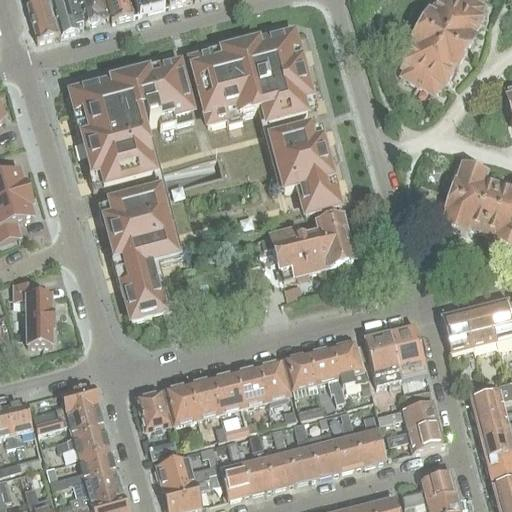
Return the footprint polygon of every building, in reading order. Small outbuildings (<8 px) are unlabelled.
[(38,0),(41,9),(27,13),(37,47),(59,41),(49,7),(51,6),(49,0),(38,0)] [(51,6),(50,7),(60,41),(79,36),(78,34),(83,32),(82,30),(73,0),(59,0),(61,4),(51,6)] [(76,0),(84,29),(88,28),(90,30),(96,28),(98,26),(108,22),(101,0),(76,0)] [(103,0),(110,22),(111,27),(127,22),(133,21),(127,0),(103,0)] [(165,12),(161,0),(134,0),(140,19),(165,12)] [(165,0),(169,11),(192,5),(190,0),(165,0)] [(429,17),(420,32),(443,45),(468,1),(466,0),(440,0),(431,18),(429,17)] [(485,10),(468,1),(443,45),(465,58),(474,43),(473,42),(483,23),(482,23),(484,19),(481,17),(485,10)] [(400,81),(417,90),(443,45),(420,32),(411,48),(413,49),(402,68),(403,68),(401,72),(404,74),(400,81)] [(83,146),(92,179),(89,179),(102,230),(105,229),(114,262),(111,263),(118,292),(122,291),(131,326),(164,317),(152,269),(176,262),(174,255),(338,212),(335,198),(338,197),(334,181),(330,182),(321,149),(325,148),(312,101),(309,102),(300,69),(304,68),(299,53),(296,54),(292,40),(271,46),(270,42),(254,46),(255,50),(223,58),(222,54),(208,58),(209,62),(160,75),(159,71),(144,75),(145,79),(114,87),(113,83),(97,88),(98,91),(71,99),(75,116),(72,117),(80,147),(83,146)] [(465,58),(443,45),(417,90),(434,100),(438,93),(441,95),(443,91),(444,92),(455,73),(456,74),(465,58)] [(0,171),(0,208),(29,200),(25,188),(23,188),(20,177),(3,182),(0,171)] [(455,186),(451,200),(490,214),(498,190),(484,185),(486,180),(462,171),(457,187),(455,186)] [(511,221),(511,194),(498,190),(490,214),(511,221)] [(0,246),(20,240),(17,228),(34,223),(30,212),(32,212),(29,200),(0,208),(0,246)] [(451,200),(446,214),(447,214),(442,230),(466,238),(468,233),(482,238),(490,214),(451,200)] [(511,221),(490,214),(482,238),(496,242),(494,248),(511,253),(511,221)] [(318,230),(321,240),(314,242),(323,275),(353,267),(341,224),(321,229),(318,230)] [(321,240),(318,230),(261,245),(264,256),(275,253),(277,263),(281,276),(284,286),(323,275),(314,242),(321,240)] [(38,290),(14,291),(14,305),(26,305),(27,351),(52,351),(51,336),(53,336),(52,318),(51,318),(51,303),(39,303),(38,290)] [(495,314),(486,316),(494,348),(496,356),(497,356),(511,352),(511,324),(509,311),(506,311),(502,308),(497,309),(495,314)] [(466,321),(464,322),(472,354),(494,348),(486,316),(477,319),(473,315),(468,317),(466,321)] [(444,327),(442,327),(450,359),(472,354),(464,322),(455,324),(451,321),(446,322),(444,327)] [(401,338),(390,341),(399,378),(409,376),(411,384),(426,380),(415,334),(412,335),(408,332),(403,333),(401,338)] [(367,346),(364,347),(376,393),(392,389),(401,386),(399,378),(390,341),(378,344),(374,341),(369,342),(367,346)] [(354,347),(331,354),(339,383),(341,393),(368,386),(365,376),(362,377),(354,347)] [(319,357),(307,360),(315,390),(328,386),(332,400),(335,399),(338,409),(345,407),(341,393),(339,383),(331,354),(319,357)] [(307,360),(284,366),(292,396),(315,390),(307,360)] [(261,372),(257,373),(266,408),(291,402),(282,367),(273,369),(269,368),(263,370),(261,372)] [(238,378),(234,379),(243,414),(266,408),(257,373),(250,375),(246,374),(241,375),(238,378)] [(214,384),(211,385),(220,420),(243,414),(234,379),(227,381),(223,380),(217,381),(214,384)] [(191,390),(188,391),(197,426),(220,420),(211,385),(203,387),(199,386),(193,387),(191,390)] [(499,395),(469,403),(475,424),(505,416),(503,407),(511,404),(511,387),(505,389),(498,391),(499,395)] [(65,413),(33,422),(36,432),(68,423),(98,414),(99,413),(93,391),(76,396),(73,395),(68,396),(65,399),(61,400),(65,413)] [(167,396),(164,396),(173,432),(197,426),(188,391),(180,392),(175,392),(170,393),(167,396)] [(405,403),(409,415),(434,409),(430,396),(405,403)] [(139,403),(136,404),(141,424),(140,427),(142,433),(144,435),(145,438),(161,433),(171,431),(161,397),(151,400),(148,399),(141,401),(139,403)] [(25,407),(5,412),(15,452),(24,449),(22,443),(20,443),(19,439),(33,435),(25,407)] [(404,425),(407,437),(407,438),(439,430),(434,409),(409,415),(377,423),(379,432),(404,425)] [(297,416),(300,426),(323,420),(321,410),(297,416)] [(5,412),(0,413),(0,443),(6,442),(7,446),(5,447),(7,454),(15,452),(5,412)] [(68,423),(36,432),(38,440),(70,431),(73,444),(103,435),(103,434),(104,430),(103,425),(100,423),(98,414),(68,423)] [(296,426),(293,416),(283,418),(286,429),(296,426)] [(505,416),(475,424),(480,445),(511,437),(511,428),(508,429),(505,416)] [(346,445),(333,448),(340,477),(362,472),(354,443),(348,417),(340,419),(343,429),(342,429),(343,437),(346,445)] [(368,439),(354,443),(362,472),(385,466),(377,437),(376,437),(372,421),(364,423),(368,439)] [(321,435),(328,433),(326,422),(318,424),(321,435)] [(258,436),(255,427),(247,429),(250,438),(258,436)] [(300,457),(288,460),(295,489),(318,483),(310,454),(304,428),(293,431),(300,457)] [(247,429),(224,436),(227,445),(250,438),(247,429)] [(445,451),(439,430),(407,438),(407,437),(386,443),(388,451),(409,446),(412,459),(445,451)] [(224,434),(216,436),(219,447),(226,445),(227,445),(224,436),(224,434)] [(280,462),(265,465),(273,495),(295,489),(288,460),(281,434),(273,436),(279,458),(280,462)] [(103,435),(73,444),(76,453),(79,466),(80,466),(110,457),(109,455),(110,452),(109,446),(106,444),(103,435)] [(511,437),(480,445),(486,467),(511,459),(511,437)] [(257,467),(243,471),(250,500),(273,495),(265,465),(259,439),(251,441),(257,467)] [(324,450),(310,454),(318,483),(340,477),(333,448),(330,439),(321,442),(324,450)] [(193,442),(196,452),(204,451),(201,440),(193,442)] [(233,474),(220,477),(228,506),(250,500),(243,471),(236,446),(227,448),(233,474)] [(177,459),(174,447),(149,453),(152,466),(177,459)] [(214,460),(212,452),(200,455),(202,464),(214,460)] [(83,479),(50,488),(52,497),(72,491),(86,488),(116,479),(113,470),(114,467),(113,462),(110,459),(110,457),(80,466),(79,466),(83,479)] [(511,459),(486,467),(491,488),(511,482),(511,459)] [(41,471),(39,462),(19,468),(21,476),(41,471)] [(156,474),(155,476),(157,485),(160,487),(163,496),(194,488),(209,484),(208,480),(219,477),(217,470),(206,473),(191,477),(188,463),(156,472),(156,474)] [(19,468),(0,473),(0,476),(2,481),(21,476),(19,468)] [(194,488),(163,496),(165,506),(163,509),(164,511),(200,511),(197,496),(211,492),(211,491),(222,488),(219,477),(208,480),(209,484),(194,488)] [(403,511),(405,511),(424,507),(457,499),(452,478),(419,486),(422,498),(402,503),(403,511)] [(76,504),(69,506),(70,511),(80,511),(92,509),(121,500),(119,492),(120,488),(119,483),(116,481),(116,479),(86,488),(72,491),(76,504)] [(511,486),(492,491),(497,511),(500,511),(511,509),(511,486)] [(6,487),(0,488),(0,494),(2,501),(4,508),(12,506),(10,499),(6,487)] [(28,497),(24,498),(28,511),(52,511),(50,503),(37,507),(34,496),(28,497)] [(460,511),(457,499),(424,507),(405,511),(460,511)] [(80,511),(126,511),(123,500),(121,500),(92,509),(80,511)]
